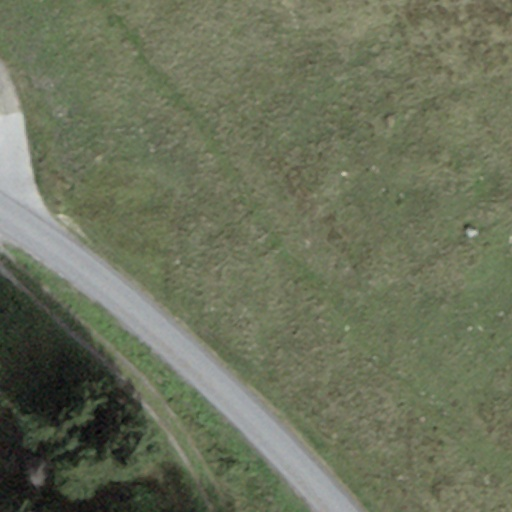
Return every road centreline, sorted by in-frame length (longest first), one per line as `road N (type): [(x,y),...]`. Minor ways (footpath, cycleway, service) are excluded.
road 1 (unclassified): [(335,511),(142,317),(0,210)]
road 2 (track): [(7,214),(10,152),(0,74)]
